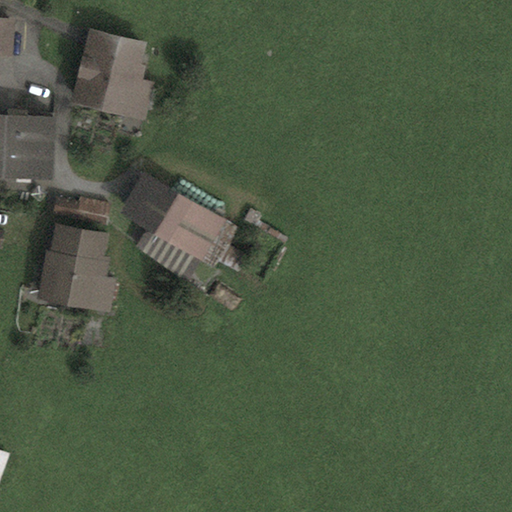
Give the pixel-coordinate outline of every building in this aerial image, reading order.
[(0,50),(9,51),(10,21),(0,20),(0,50)] [(141,41),(97,31),(90,58),(84,57),(75,94),(143,111),(149,87),(137,84),(141,67),(134,65),(141,41)] [(7,116),(4,168),(50,170),(54,116),(8,114),(8,116),(7,116)] [(128,209),(202,253),(221,221),(147,177),(128,209)] [(79,201),(59,197),(56,212),(105,222),(109,203),(79,197),(79,201)] [(47,251),(40,290),(108,303),(112,281),(95,278),(103,233),(59,225),(54,253),(47,251)] [(236,268),(244,255),(227,245),(219,258),(236,268)]
